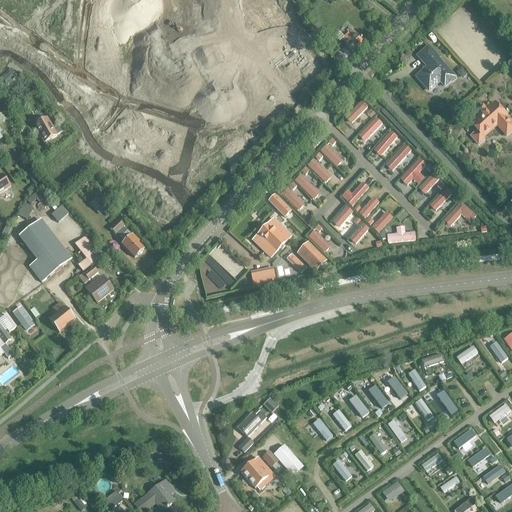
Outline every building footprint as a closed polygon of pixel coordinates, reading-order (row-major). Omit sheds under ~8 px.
[(68,0),(66,0),(51,15),(64,29),(80,14),(68,0)] [(125,0),(123,9),(141,12),(143,0),(125,0)] [(185,0),(199,8),(203,0),(185,0)] [(214,0),(216,2),(229,10),(234,0),(214,0)] [(161,2),(152,16),(172,27),(180,14),(161,2)] [(217,16),(202,29),(215,42),(229,28),(217,16)] [(352,31),(341,41),(352,53),(363,43),(352,31)] [(190,39),(171,42),(175,59),(194,54),(190,39)] [(131,41),(115,47),(122,62),(137,56),(131,41)] [(440,60),(441,59),(429,46),(428,47),(428,46),(416,57),(425,68),(415,77),(429,94),(440,84),(445,89),(457,78),(440,60)] [(218,49),(202,60),(211,74),(228,63),(218,49)] [(145,62),(141,76),(158,81),(162,66),(145,62)] [(58,68),(43,78),(53,94),(69,84),(58,68)] [(176,82),(173,97),(191,101),(194,86),(176,82)] [(269,88),(253,97),(263,115),(279,105),(269,88)] [(75,101),(62,113),(76,126),(89,113),(75,101)] [(128,101),(113,119),(131,132),(145,117),(128,101)] [(362,102),(345,120),(351,126),(368,108),(362,102)] [(511,125),(506,118),(507,118),(495,104),(487,111),(483,106),(475,113),(480,118),(471,125),(477,132),(471,137),(478,146),(484,140),(483,139),(493,130),(492,129),(496,125),(506,137),(511,131),(511,125)] [(228,114),(217,125),(232,137),(243,125),(228,114)] [(383,123),(377,117),(362,134),(368,140),(383,123)] [(47,119),(34,126),(44,144),(57,136),(62,133),(59,127),(54,130),(47,119)] [(107,132),(87,130),(90,148),(106,149),(107,132)] [(390,133),(377,148),(383,153),(396,138),(390,133)] [(167,134),(151,134),(152,151),(167,151),(167,134)] [(199,136),(184,145),(198,158),(210,152),(199,136)] [(343,163),(327,146),(320,153),(337,169),(343,163)] [(403,148),(390,163),(396,169),(409,154),(403,148)] [(71,151),(53,159),(59,171),(74,163),(71,151)] [(133,160),(119,162),(126,181),(139,179),(133,160)] [(332,179),(313,161),(307,167),(325,185),(332,179)] [(419,161),(405,177),(411,182),(425,166),(419,161)] [(184,169),(169,170),(171,189),(189,186),(184,169)] [(440,181),(433,175),(418,190),(425,196),(440,181)] [(0,177),(0,195),(11,188),(2,176),(0,177)] [(320,195),(301,176),(295,182),(313,201),(320,195)] [(353,208),(366,193),(360,188),(347,203),(353,208)] [(305,206),(288,190),(281,196),(299,213),(305,206)] [(447,190),(430,207),(435,213),(452,195),(447,190)] [(40,204),(43,201),(40,197),(36,193),(27,202),(31,206),(36,200),(40,204)] [(152,193),(141,201),(152,214),(163,205),(152,193)] [(107,208),(111,204),(103,195),(99,199),(98,198),(90,206),(100,216),(108,209),(107,208)] [(365,220),(379,204),(373,199),(359,215),(365,220)] [(461,204),(444,223),(450,229),(462,216),(470,224),(476,218),(461,204)] [(18,216),(27,221),(33,210),(24,205),(18,216)] [(52,217),(59,224),(69,215),(62,207),(52,217)] [(339,230),(353,214),(346,208),(332,224),(339,230)] [(378,235),(393,219),(386,213),(372,229),(378,235)] [(281,249),(282,251),(285,248),(284,246),(292,237),(273,219),(252,242),(271,260),(281,249)] [(132,236),(131,237),(123,229),(124,228),(119,222),(110,230),(115,236),(117,234),(125,243),(122,246),(134,259),(144,250),(137,244),(139,242),(132,236)] [(45,226),(40,230),(36,225),(19,238),(37,262),(30,268),(42,284),(72,261),(45,226)] [(355,246),(369,231),(363,225),(349,241),(355,246)] [(395,245),(409,230),(404,225),(389,239),(395,245)] [(331,248),(314,232),(308,239),(325,254),(331,248)] [(82,240),(74,246),(92,267),(103,259),(98,251),(93,255),(82,240)] [(297,255),(315,273),(325,263),(308,245),(297,255)] [(83,276),(88,282),(98,274),(93,268),(83,276)] [(250,273),(253,286),(276,281),(273,268),(250,273)] [(90,296),(97,304),(112,292),(103,280),(91,289),(94,293),(90,296)] [(49,322),(59,334),(75,322),(61,304),(53,310),(57,316),(49,322)] [(13,314),(26,333),(35,327),(21,308),(13,314)] [(0,349),(8,360),(13,356),(5,345),(11,341),(0,326),(0,349)] [(490,346),(502,365),(508,361),(495,342),(490,346)] [(478,355),(473,348),(456,359),(461,366),(478,355)] [(424,370),(443,364),(441,355),(421,362),(424,370)] [(425,391),(414,375),(409,378),(420,394),(425,391)] [(406,395),(395,381),(390,385),(401,399),(406,395)] [(388,401),(375,384),(370,388),(383,405),(388,401)] [(349,394),(363,414),(368,410),(354,390),(349,394)] [(458,412),(445,393),(438,399),(451,418),(458,412)] [(264,406),(272,414),(278,408),(270,400),(264,406)] [(433,418),(421,401),(415,405),(427,422),(433,418)] [(494,425),(510,413),(505,406),(489,418),(494,425)] [(258,411),(253,416),(256,419),(258,416),(260,414),(261,413),(258,411)] [(335,417),(346,432),(351,429),(340,413),(335,417)] [(247,440),(266,420),(260,414),(258,416),(256,419),(251,415),(237,430),(247,440)] [(332,435),(319,419),(314,423),(326,439),(332,435)] [(388,426),(401,445),(407,441),(398,429),(400,427),(398,423),(396,425),(394,422),(388,426)] [(381,456),(387,452),(375,435),(369,439),(381,456)] [(238,450),(244,455),(253,445),(248,440),(238,450)] [(468,459),(485,446),(481,440),(471,448),(470,445),(465,448),(467,450),(464,453),(468,459)] [(347,447),(362,465),(367,461),(359,450),(362,449),(360,446),(357,448),(353,442),(347,447)] [(274,458),(292,478),(302,469),(285,448),(274,458)] [(262,459),(271,469),(278,463),(269,452),(262,459)] [(466,459),(462,454),(455,458),(459,464),(466,459)] [(428,471),(441,461),(438,456),(425,466),(428,471)] [(478,476),(496,463),(492,457),(473,470),(478,476)] [(333,467),(346,483),(352,479),(343,468),(345,466),(343,464),(342,466),(339,462),(333,467)] [(253,465),(241,478),(256,492),(262,485),(267,479),(253,465)] [(504,469),(500,465),(484,477),(488,482),(491,480),(493,483),(496,480),(497,482),(504,477),(500,472),(504,469)] [(441,491),(457,480),(456,479),(459,477),(457,473),(454,475),(438,485),(441,491)] [(161,511),(163,511),(174,503),(167,494),(172,490),(165,482),(148,495),(149,496),(145,499),(144,499),(134,506),(138,511),(146,511),(151,508),(151,507),(155,504),(161,511)] [(511,486),(501,495),(505,501),(511,495),(511,486)] [(471,494),(467,489),(448,503),(452,509),(471,494)] [(107,498),(113,507),(123,500),(116,491),(107,498)] [(391,511),(392,511),(404,502),(400,497),(393,504),(387,497),(382,501),(391,511)]
